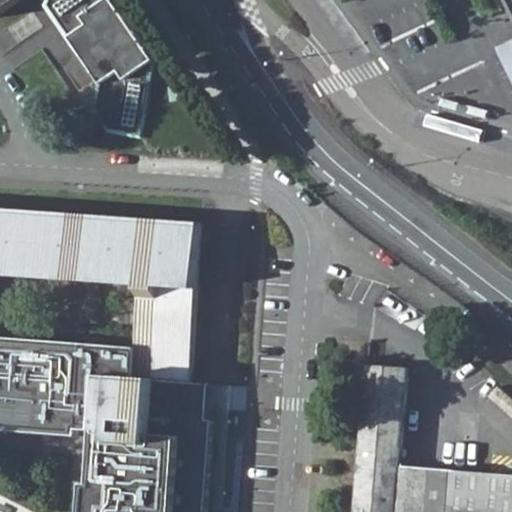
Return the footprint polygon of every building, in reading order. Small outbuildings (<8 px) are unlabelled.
[(0,0),(0,13),(20,0),(0,0)] [(50,0),(49,4),(104,83),(99,104),(116,130),(143,134),(156,59),(116,0),(50,0)] [(463,103),(444,99),(442,107),(461,111),(463,103)] [(491,111),(472,106),(470,114),(489,119),(491,111)] [(0,511),(0,430),(78,436),(78,430),(95,431),(91,484),(83,484),(81,511),(209,511),(215,419),(211,418),(213,383),(194,382),(205,222),(0,208),(0,511)] [(369,364),(357,511),(511,511),(511,472),(402,464),(409,367),(369,364)]
